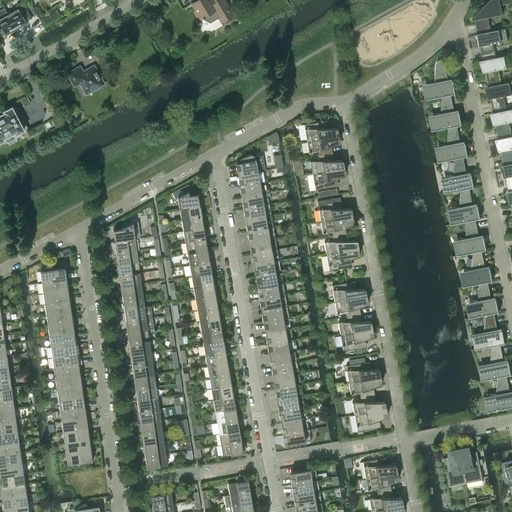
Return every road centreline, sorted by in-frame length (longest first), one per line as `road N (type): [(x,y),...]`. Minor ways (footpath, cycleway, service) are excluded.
road 1 (residential): [(277,511),(212,156)]
road 2 (residential): [(404,444),(345,102)]
road 3 (residential): [(511,313),(452,19)]
road 4 (residential): [(120,511),(80,227)]
road 5 (residential): [(0,80),(138,0)]
road 6 (residential): [(80,227),(212,156)]
road 7 (residential): [(212,156),(294,109),(345,102)]
road 8 (residential): [(345,102),(419,55),(452,19)]
